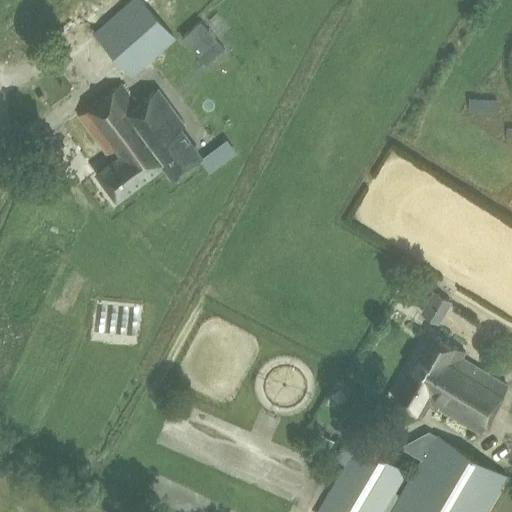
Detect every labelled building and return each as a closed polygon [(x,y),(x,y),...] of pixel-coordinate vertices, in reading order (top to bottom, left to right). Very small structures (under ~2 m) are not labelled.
[(165,47),(177,36),(144,0),(130,0),(94,32),(133,76),(151,59),(156,65),(169,53),(165,47)] [(190,7),(184,0),(152,0),(172,22),(190,7)] [(175,176),(202,156),(181,127),(185,124),(158,89),(138,105),(121,83),(80,114),(114,160),(98,171),(118,197),(165,162),(175,176)] [(27,225),(58,248),(84,213),(52,190),(27,225)] [(21,235),(0,300),(0,310),(38,322),(61,248),(21,235)] [(452,301),(433,291),(421,313),(440,323),(452,301)] [(482,431),(509,384),(462,357),(466,351),(433,332),(395,398),(425,415),(430,405),(438,410),(440,406),(482,431)] [(484,511),(507,475),(437,433),(403,492),(396,487),(381,511),(484,511)] [(360,442),(318,511),(381,511),(396,487),(406,470),(360,442)]
